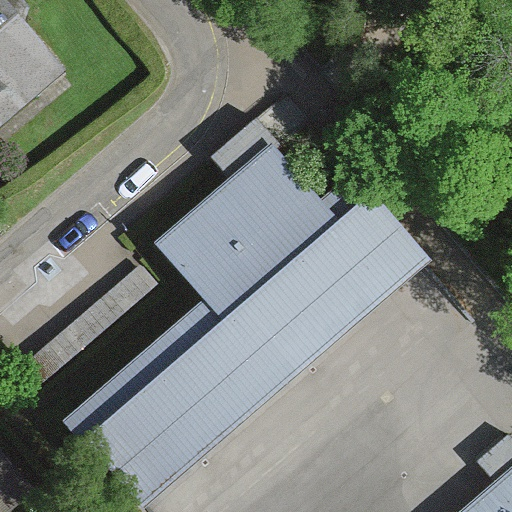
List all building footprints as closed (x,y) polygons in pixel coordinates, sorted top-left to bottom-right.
[(0,137),(65,83),(0,5),(0,137)] [(230,182),(154,248),(210,311),(72,431),(143,511),(149,511),(155,508),(437,262),(355,169),(321,199),(256,124),(213,161),(230,182)] [(158,284),(142,265),(29,360),(46,379),(158,284)] [(488,495),(468,511),(511,511),(511,438),(470,474),(488,495)] [(0,511),(28,511),(37,504),(0,463),(0,511)]
